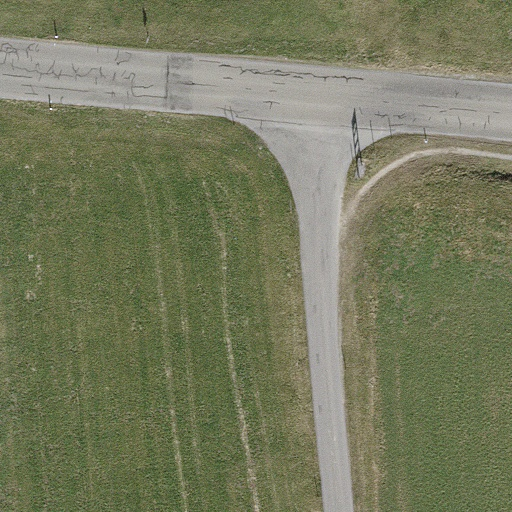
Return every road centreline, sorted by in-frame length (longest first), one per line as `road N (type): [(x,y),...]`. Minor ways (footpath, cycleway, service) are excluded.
road 1 (unclassified): [(321,95),(318,246),(340,511)]
road 2 (tertiary): [(0,68),(321,95)]
road 3 (tertiary): [(321,95),(511,112)]
